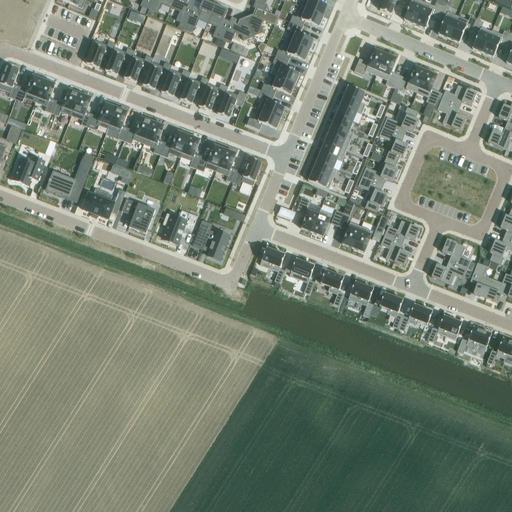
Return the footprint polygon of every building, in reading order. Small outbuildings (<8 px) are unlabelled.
[(142,0),(140,6),(149,10),(153,0),(142,0)] [(153,0),(149,10),(158,14),(162,5),(171,8),(174,0),(153,0)] [(174,0),(171,8),(180,12),(176,21),(185,25),(193,7),(187,4),(188,0),(174,0)] [(193,7),(185,25),(195,29),(199,20),(208,24),(215,5),(203,0),(199,9),(193,7)] [(252,0),(253,0),(256,1),(253,8),(257,9),(265,12),(267,5),(265,5),(267,0),(278,0),(284,3),(285,0),(252,0)] [(309,0),(305,10),(323,17),(328,7),(314,1),(314,0),(309,0)] [(382,5),(380,11),(391,15),(396,1),(403,4),(404,0),(382,0),(381,4),(382,5)] [(404,0),(403,4),(409,7),(404,21),(414,25),(424,3),(416,0),(404,0)] [(495,0),(494,3),(509,9),(511,3),(505,0),(495,0)] [(424,3),(414,25),(425,30),(431,16),(437,19),(442,6),(436,3),(434,7),(424,3)] [(215,5),(208,24),(216,28),(213,37),(222,41),(230,22),(224,20),(228,11),(215,5)] [(442,6),(437,19),(444,21),(438,35),(448,40),(458,17),(447,13),(449,9),(442,6)] [(252,15),(245,18),(253,37),(263,33),(261,27),(264,22),(275,26),(278,18),(265,12),(257,9),(254,16),(252,15)] [(292,16),(289,23),(302,28),(305,22),(319,28),(323,17),(305,10),(301,20),(292,16)] [(458,17),(448,40),(459,44),(465,30),(471,33),(476,20),(470,17),(468,22),(458,17)] [(230,22),(222,41),(230,44),(235,33),(241,36),(243,41),(253,37),(245,18),(239,21),(238,23),(231,19),(230,22)] [(476,20),(471,33),(478,36),(472,49),(482,54),(491,33),(491,32),(481,28),(483,23),(476,20)] [(289,23),(287,30),(295,33),(291,44),(309,51),(313,41),(299,35),(302,28),(289,23)] [(491,33),(482,54),(493,58),(499,44),(505,47),(511,34),(504,32),(502,36),(491,31),(491,32),(491,33)] [(94,46),(87,64),(98,69),(104,55),(111,58),(112,53),(116,45),(109,42),(105,51),(94,46)] [(278,51),(275,57),(288,63),(291,56),(304,62),(309,51),(291,44),(287,54),(278,51)] [(111,58),(105,72),(117,76),(122,62),(129,65),(131,61),(134,52),(127,49),(124,58),(112,53),(111,58)] [(368,64),(365,72),(376,77),(385,54),(374,50),(368,64)] [(385,54),(376,77),(387,81),(391,73),(397,59),(385,54)] [(129,65),(124,79),(136,83),(141,69),(148,72),(150,68),(153,59),(146,56),(142,65),(131,61),(129,65)] [(275,57),(272,64),(281,67),(277,78),(295,85),(299,75),(285,69),(288,63),(275,57)] [(359,60),(354,72),(363,76),(365,72),(368,64),(359,60)] [(148,72),(143,86),(154,90),(160,76),(167,79),(168,75),(172,66),(165,63),(161,72),(150,68),(148,72)] [(3,78),(0,85),(12,89),(8,98),(15,100),(20,87),(13,85),(19,71),(7,66),(5,73),(4,72),(1,78),(3,78)] [(415,67),(405,89),(417,94),(426,71),(415,67)] [(167,79),(161,93),(173,98),(178,84),(185,86),(187,82),(190,73),(183,71),(180,79),(168,75),(167,79)] [(426,71),(417,94),(428,98),(428,99),(431,90),(437,76),(426,71)] [(387,81),(385,86),(395,89),(400,77),(391,73),(387,81)] [(20,87),(15,100),(22,103),(26,94),(37,99),(44,80),(32,76),(27,90),(20,87)] [(400,77),(395,89),(401,92),(407,80),(400,77)] [(185,86),(180,100),(192,105),(197,91),(204,93),(206,89),(209,81),(202,78),(198,87),(187,82),(185,86)] [(264,85),(261,91),(274,97),(276,90),(290,96),(295,85),(277,78),(272,88),(264,85)] [(44,80),(37,99),(48,103),(45,112),(52,114),(56,101),(50,99),(55,85),(44,80)] [(204,93),(199,107),(210,112),(216,98),(223,101),(224,97),(228,88),(221,85),(217,94),(206,89),(204,93)] [(445,92),(441,101),(458,109),(461,103),(471,107),(476,94),(458,86),(454,96),(445,92)] [(348,87),(344,97),(361,104),(361,103),(365,94),(348,87)] [(56,101),(52,114),(58,117),(62,108),(73,113),(80,94),(69,90),(63,104),(56,101)] [(428,98),(426,103),(435,106),(441,94),(431,90),(428,99),(428,98)] [(261,91),(258,98),(267,102),(262,112),(280,119),(285,109),(271,103),(274,97),(261,91)] [(223,101),(217,115),(229,119),(234,105),(242,108),(246,95),(239,92),(236,101),(224,97),(223,101)] [(80,94),(73,113),(84,117),(81,126),(88,128),(93,115),(86,113),(91,99),(80,94)] [(344,97),(340,106),(357,113),(356,114),(361,115),(365,105),(361,103),(361,104),(344,97)] [(441,101),(437,111),(446,115),(442,124),(461,132),(466,119),(456,115),(458,109),(441,101)] [(93,115),(88,128),(95,131),(98,122),(109,126),(116,108),(105,104),(99,118),(93,115)] [(511,109),(503,105),(498,118),(508,123),(506,129),(511,131),(511,109)] [(340,106),(336,115),(353,122),(356,114),(357,113),(340,106)] [(116,108),(109,126),(120,131),(117,139),(124,142),(129,129),(122,127),(128,113),(116,108)] [(387,118),(383,128),(404,137),(406,131),(413,133),(418,121),(415,120),(418,113),(407,108),(404,115),(406,116),(402,125),(387,118)] [(249,119),(247,125),(259,131),(262,124),(276,130),(280,119),(262,112),(258,122),(249,119)] [(336,115),(332,125),(349,132),(353,122),(336,115)] [(129,129),(124,142),(131,145),(134,136),(145,140),(152,122),(141,118),(136,132),(129,129)] [(152,122),(145,140),(157,145),(153,153),(160,156),(165,143),(158,141),(164,127),(152,122)] [(332,125),(328,134),(349,143),(353,133),(349,132),(332,125)] [(8,142),(15,144),(21,129),(14,127),(8,142)] [(383,128),(379,137),(394,144),(391,153),(389,152),(386,159),(397,163),(400,157),(402,158),(408,146),(401,143),(404,137),(383,128)] [(493,130),(488,143),(506,151),(510,142),(511,142),(511,131),(506,129),(503,135),(493,130)] [(165,143),(160,156),(167,159),(170,150),(182,154),(189,136),(177,132),(172,146),(165,143)] [(328,134),(324,144),(345,153),(349,143),(328,134)] [(189,136),(182,154),(193,159),(189,167),(196,170),(201,157),(195,155),(200,140),(189,136)] [(324,144),(320,153),(337,160),(337,161),(341,163),(345,153),(324,144)] [(201,157),(196,170),(203,173),(207,164),(218,168),(225,150),(213,146),(208,160),(201,157)] [(225,150),(218,168),(229,173),(226,181),(233,184),(238,171),(231,168),(236,154),(225,150)] [(320,153),(316,162),(333,169),(337,161),(337,160),(320,153)] [(85,154),(83,160),(92,163),(94,157),(85,154)] [(11,180),(11,181),(28,188),(29,187),(28,187),(31,180),(38,182),(38,181),(45,163),(46,162),(32,157),(32,158),(33,158),(31,162),(20,158),(20,159),(12,181),(11,180)] [(366,168),(362,178),(383,187),(386,180),(392,183),(397,170),(395,169),(397,163),(386,159),(383,165),(385,166),(381,175),(366,168)] [(238,171),(233,184),(240,187),(243,178),(254,182),(257,176),(258,176),(260,171),(259,171),(261,164),(250,160),(244,174),(238,171)] [(316,162),(312,172),(332,180),(336,171),(333,169),(316,162)] [(312,172),(308,182),(328,190),(332,180),(312,172)] [(53,174),(47,191),(55,195),(55,196),(62,198),(63,195),(77,201),(85,181),(76,178),(74,182),(53,174)] [(362,178),(358,187),(373,194),(370,202),(368,202),(365,209),(376,213),(379,207),(382,208),(387,195),(380,193),(383,187),(362,178)] [(88,194),(82,210),(108,220),(114,204),(110,203),(112,196),(96,190),(93,196),(88,194)] [(301,198),(296,211),(304,214),(308,201),(301,198)] [(126,200),(121,212),(134,217),(129,229),(146,235),(155,211),(126,200)] [(304,221),(300,229),(312,233),(318,215),(308,211),(306,215),(304,221)] [(318,215),(312,233),(323,238),(332,215),(320,211),(318,215)] [(505,216),(500,228),(506,231),(504,237),(511,240),(511,211),(508,217),(505,216)] [(336,212),(331,225),(338,227),(343,214),(336,212)] [(237,213),(234,219),(242,222),(245,216),(237,213)] [(167,227),(162,239),(170,242),(169,243),(177,246),(184,228),(192,231),(197,217),(189,214),(186,221),(167,214),(162,225),(167,227)] [(343,214),(338,227),(345,230),(350,217),(343,214)] [(388,227),(384,237),(401,244),(404,238),(414,242),(420,229),(401,222),(397,231),(388,227)] [(350,223),(341,245),(353,249),(361,228),(350,223)] [(377,227),(372,240),(379,243),(384,230),(377,227)] [(200,228),(193,246),(202,250),(204,247),(210,250),(207,256),(220,262),(230,237),(216,232),(215,234),(209,232),(210,231),(200,228)] [(361,228),(353,249),(364,253),(372,232),(361,228)] [(384,237),(380,246),(389,250),(385,259),(404,267),(409,254),(399,250),(401,244),(384,237)] [(495,241),(489,253),(492,255),(490,261),(501,266),(504,259),(502,258),(506,249),(511,251),(511,240),(504,237),(501,243),(495,241)] [(447,240),(442,253),(452,257),(449,263),(467,271),(471,261),(461,257),(465,248),(447,240)] [(266,248),(260,266),(278,273),(274,282),(280,285),(285,272),(279,270),(285,255),(266,248)] [(296,260),(289,277),(307,284),(304,294),(310,296),(314,283),(309,281),(314,267),(296,260)] [(436,265),(431,278),(450,286),(453,276),(463,280),(467,271),(449,263),(447,269),(436,265)] [(477,264),(470,283),(477,285),(473,294),(485,299),(493,279),(484,276),(487,268),(477,264)] [(325,271),(320,284),(330,288),(328,292),(337,296),(333,305),(339,307),(344,294),(338,292),(344,278),(325,271)] [(493,279),(485,299),(498,304),(501,295),(507,297),(511,284),(511,277),(505,275),(502,283),(493,279)] [(355,282),(348,300),(366,307),(363,316),(368,319),(373,306),(368,304),(373,289),(355,282)] [(384,294),(379,307),(388,310),(387,315),(396,318),(392,328),(398,330),(403,317),(397,315),(403,301),(384,294)] [(403,317),(398,330),(404,332),(407,323),(416,326),(418,322),(427,325),(432,312),(414,305),(408,319),(403,317)] [(432,328),(427,341),(433,343),(437,334),(455,341),(462,323),(443,316),(438,330),(432,328)] [(462,340),(457,353),(463,355),(466,345),(475,349),(477,344),(486,348),(491,335),(473,328),(467,342),(462,340)] [(491,351),(486,364),(492,366),(496,357),(505,360),(507,356),(511,357),(511,342),(502,339),(497,353),(491,351)]
